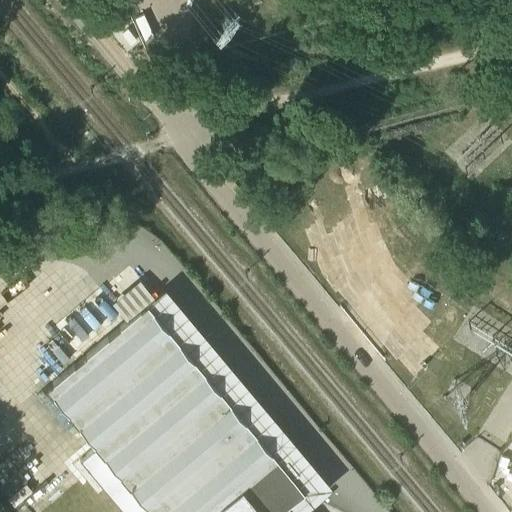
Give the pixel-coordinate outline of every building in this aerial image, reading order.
[(331,195),(351,216),(375,194),(354,173),(331,195)] [(62,281),(76,302),(98,287),(84,266),(62,281)] [(0,298),(0,314),(32,297),(21,278),(6,286),(10,293),(0,298)] [(125,320),(45,387),(46,389),(106,460),(149,511),(287,511),(284,507),(302,491),(145,304),(153,297),(137,278),(110,302),(125,320)] [(23,300),(0,321),(0,336),(22,358),(52,329),(23,300)] [(9,414),(32,410),(28,389),(4,393),(9,414)]
